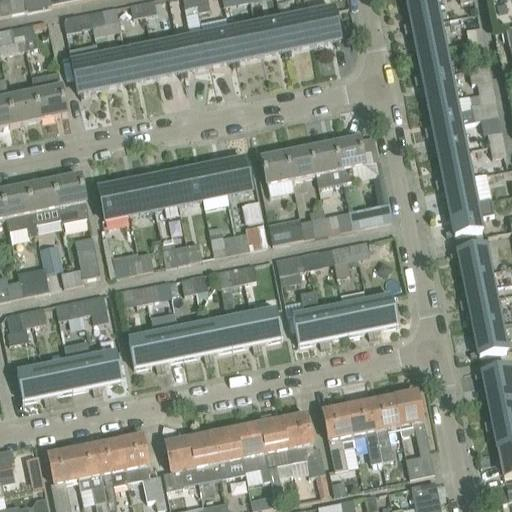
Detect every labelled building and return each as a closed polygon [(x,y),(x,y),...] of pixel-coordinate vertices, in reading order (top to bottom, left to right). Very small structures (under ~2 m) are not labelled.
[(8,0),(9,4),(0,5),(0,15),(1,21),(27,15),(27,14),(24,0),(8,0)] [(24,0),(27,14),(53,9),(50,0),(24,0)] [(199,18),(195,0),(182,0),(187,20),(199,18)] [(207,0),(195,0),(199,18),(211,15),(207,0)] [(221,0),(224,12),(245,8),(243,0),(221,0)] [(243,0),(245,8),(250,31),(255,30),(251,8),(277,2),(276,0),(243,0)] [(408,6),(413,31),(439,26),(434,0),(408,6)] [(169,2),(143,7),(145,21),(158,19),(159,27),(173,25),(169,2)] [(143,7),(117,12),(119,26),(145,21),(143,7)] [(90,18),(93,32),(95,42),(121,37),(119,26),(117,12),(90,18)] [(341,44),(335,14),(307,19),(313,49),(334,45),(334,46),(341,44)] [(82,34),(93,32),(90,18),(79,20),(82,34)] [(307,19),(281,25),(287,55),(293,54),(293,53),(313,49),(307,19)] [(201,29),(203,41),(209,70),(230,66),(230,67),(236,66),(229,35),(227,24),(201,29)] [(281,25),(255,30),(261,60),(282,55),(282,56),(287,55),(281,25)] [(413,31),(418,57),(444,52),(445,53),(457,50),(452,26),(440,28),(439,26),(413,31)] [(34,29),(22,31),(25,46),(37,44),(34,29)] [(229,35),(236,66),(241,65),(241,64),(261,60),(255,30),(250,31),(229,35)] [(0,35),(0,60),(0,61),(27,55),(25,46),(22,31),(0,35)] [(483,45),(481,33),(466,35),(469,48),(483,45)] [(203,41),(177,46),(184,76),(189,75),(189,74),(209,70),(203,41)] [(483,45),(469,48),(471,60),(486,57),(483,45)] [(177,46),(151,51),(157,81),(178,77),(184,76),(177,46)] [(125,56),(132,87),(137,86),(137,85),(157,81),(151,51),(125,56)] [(418,57),(423,83),(450,78),(445,53),(444,52),(418,57)] [(99,62),(106,91),(126,87),(126,88),(132,87),(125,56),(99,62)] [(47,61),(35,63),(38,84),(50,82),(47,61)] [(106,91),(99,62),(72,67),(78,98),(85,96),(106,91)] [(477,89),(480,100),(495,97),(489,70),(469,75),(472,90),(477,89)] [(423,83),(429,109),(455,104),(450,78),(423,83)] [(61,91),(35,97),(40,124),(67,119),(61,91)] [(35,97),(9,102),(14,130),(40,124),(35,97)] [(481,110),(472,111),(473,115),(475,127),(475,128),(481,127),(500,123),(495,97),(480,100),(481,110)] [(9,102),(0,104),(0,132),(14,130),(9,102)] [(429,109),(434,135),(460,130),(460,131),(475,128),(473,115),(460,118),(457,104),(455,104),(429,109)] [(500,123),(481,127),(484,140),(488,140),(490,151),(505,148),(500,123)] [(434,135),(439,161),(466,156),(460,131),(460,130),(434,135)] [(360,143),(335,148),(341,176),(343,188),(355,186),(353,174),(365,171),(363,160),(376,157),(373,143),(360,145),(360,143)] [(335,148),(311,153),(316,181),(341,176),(335,148)] [(505,148),(490,151),(492,163),(507,161),(505,148)] [(311,153),(287,157),(292,186),(316,181),(311,153)] [(439,161),(445,187),(471,182),(471,183),(486,179),(481,153),(466,156),(439,161)] [(292,186),(287,157),(262,162),(267,191),(270,203),(295,199),(292,186)] [(246,166),(221,171),(227,199),(252,194),(246,166)] [(377,211),(350,217),(353,233),(393,225),(381,167),(374,169),(383,210),(377,211)] [(221,171),(197,176),(203,204),(205,214),(229,210),(227,199),(221,171)] [(197,176),(173,181),(179,209),(203,204),(197,176)] [(54,185),(59,213),(63,228),(89,223),(80,179),(54,185)] [(149,186),(154,214),(157,224),(181,219),(179,209),(173,181),(149,186)] [(445,187),(450,213),(476,208),(471,183),(471,182),(445,187)] [(54,185),(28,190),(34,218),(59,213),(54,185)] [(130,219),(154,214),(149,186),(125,191),(130,219)] [(2,196),(8,223),(13,249),(30,245),(29,242),(38,240),(34,218),(28,190),(2,196)] [(105,224),(130,219),(125,191),(100,196),(105,224)] [(311,225),(300,228),(304,243),(327,239),(322,215),(320,205),(308,207),(311,225)] [(476,208),(450,213),(455,240),(475,236),(482,234),(479,222),(493,219),(491,205),(476,208)] [(324,214),(322,215),(327,239),(353,233),(350,217),(326,222),(324,214)] [(185,239),(187,251),(190,268),(215,263),(209,234),(208,226),(201,227),(202,236),(185,239)] [(304,243),(300,228),(289,230),(292,246),(304,243)] [(247,239),(235,241),(239,258),(269,252),(265,230),(246,234),(247,239)] [(222,232),(209,234),(215,263),(239,258),(235,241),(224,243),(222,232)] [(142,277),(139,260),(132,262),(132,258),(114,262),(111,250),(109,250),(107,242),(102,243),(110,282),(117,281),(117,282),(142,277)] [(66,246),(73,276),(76,290),(85,288),(84,284),(100,280),(94,251),(81,254),(79,243),(66,246)] [(162,250),(163,256),(166,272),(190,268),(187,251),(176,253),(175,247),(162,250)] [(367,247),(355,250),(358,266),(371,263),(367,247)] [(458,255),(464,282),(501,274),(496,247),(458,255)] [(355,250),(331,255),(336,279),(337,283),(351,281),(349,272),(359,270),(358,266),(355,250)] [(40,255),(44,274),(47,278),(63,275),(59,251),(40,255)] [(318,257),(308,260),(311,275),(322,273),(318,257)] [(154,275),(150,258),(139,260),(142,277),(154,275)] [(311,275),(308,260),(278,266),(283,291),(302,287),(300,278),(311,275)] [(267,267),(241,272),(245,289),(256,287),(257,291),(276,288),(272,266),(267,267)] [(217,277),(222,303),(225,318),(236,316),(233,298),(241,296),(240,290),(245,289),(241,272),(217,277)] [(18,279),(20,287),(23,302),(50,297),(47,278),(44,274),(18,279)] [(469,308),(496,302),(507,300),(501,274),(464,282),(469,308)] [(76,290),(73,276),(61,278),(64,292),(76,290)] [(193,282),(196,298),(198,308),(210,305),(205,280),(205,279),(193,282)] [(0,283),(0,306),(23,302),(20,287),(9,289),(8,282),(0,283)] [(185,301),(196,298),(193,282),(181,284),(182,285),(185,301)] [(169,286),(145,291),(148,308),(159,306),(160,309),(173,307),(173,305),(169,287),(169,286)] [(148,308),(145,291),(120,296),(123,313),(148,308)] [(341,301),(341,305),(349,340),(373,335),(367,307),(366,307),(364,296),(341,301)] [(319,316),(318,310),(316,297),(302,300),(306,319),(294,321),(300,350),(324,345),(319,316)] [(79,305),(83,322),(91,320),(93,329),(108,326),(103,300),(79,305)] [(392,302),(367,307),(373,335),(397,330),(392,302)] [(469,308),(474,334),(501,328),(496,302),(469,308)] [(71,324),(83,322),(79,305),(68,307),(55,310),(55,311),(59,327),(71,324)] [(341,305),(318,310),(319,316),(324,345),(349,340),(341,305)] [(44,312),(31,315),(35,332),(47,329),(44,312)] [(35,332),(31,315),(7,320),(8,323),(3,324),(8,349),(6,350),(11,372),(19,370),(14,348),(29,345),(27,333),(35,332)] [(276,315),(251,320),(257,348),(282,343),(276,315)] [(176,323),(177,326),(179,335),(184,363),(209,358),(203,330),(200,318),(176,323)] [(251,320),(227,325),(233,353),(257,348),(251,320)] [(227,325),(203,330),(209,358),(233,353),(227,325)] [(156,340),(154,340),(160,368),(184,363),(179,335),(177,326),(154,330),(156,340)] [(501,328),(474,334),(480,361),(507,355),(501,328)] [(160,368),(154,340),(130,345),(135,373),(160,368)] [(90,356),(91,363),(97,391),(122,386),(116,358),(105,360),(104,353),(90,356)] [(91,363),(67,368),(73,396),(97,391),(91,363)] [(67,368),(43,372),(49,401),(73,396),(67,368)] [(483,376),(488,403),(511,398),(511,379),(510,371),(483,376)] [(49,401),(43,372),(18,377),(24,406),(49,401)] [(418,397),(394,402),(400,433),(402,441),(416,438),(420,457),(430,455),(418,397)] [(511,398),(488,403),(493,429),(511,425),(511,398)] [(394,402),(370,406),(377,437),(383,467),(394,465),(388,435),(400,433),(394,402)] [(370,406),(347,411),(353,442),(355,453),(367,450),(371,470),(383,467),(377,437),(370,406)] [(353,442),(347,411),(323,416),(329,447),(335,477),(348,475),(344,455),(355,453),(353,442)] [(307,419),(283,424),(290,455),(292,468),(307,465),(311,482),(316,481),(321,503),(330,501),(320,453),(315,454),(311,439),(307,419)] [(260,429),(271,486),(273,496),(282,494),(277,471),(292,468),(290,455),(283,424),(260,429)] [(511,425),(493,429),(498,455),(511,452),(511,425)] [(260,429),(236,434),(243,465),(245,478),(260,475),(263,487),(271,486),(260,429)] [(236,434),(213,438),(219,470),(221,481),(222,483),(224,495),(233,493),(231,479),(233,479),(230,468),(243,465),(236,434)] [(213,438),(190,443),(196,475),(199,488),(222,483),(221,481),(219,470),(213,438)] [(143,441),(119,445),(128,489),(143,486),(147,507),(157,505),(157,511),(165,511),(160,481),(150,483),(149,470),(143,441)] [(196,475),(190,443),(165,448),(174,490),(183,489),(184,491),(199,488),(196,475)] [(119,445),(96,450),(102,481),(107,511),(117,511),(114,493),(128,489),(119,445)] [(96,450),(72,455),(79,489),(81,496),(93,494),(96,511),(107,511),(102,481),(96,450)] [(511,452),(498,455),(504,482),(511,480),(511,452)] [(0,457),(0,484),(14,482),(11,469),(15,468),(13,455),(0,457)] [(79,489),(72,455),(48,460),(52,480),(54,489),(51,490),(55,511),(71,511),(67,492),(79,489)] [(431,460),(411,465),(406,466),(410,485),(435,480),(431,460)] [(28,472),(32,491),(33,496),(44,493),(39,469),(28,472)] [(412,493),(415,511),(440,511),(436,488),(412,493)] [(333,492),(335,501),(344,499),(342,489),(333,492)] [(282,494),(273,496),(275,501),(277,511),(285,510),(282,494)] [(251,506),(251,511),(274,511),(277,511),(275,501),(251,506)] [(32,511),(47,511),(46,504),(46,503),(37,505),(32,511)]
